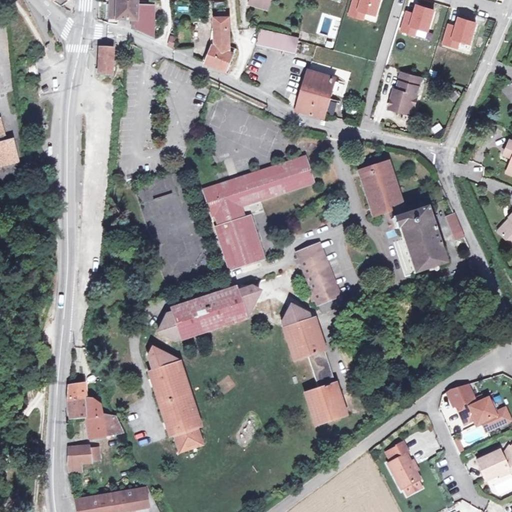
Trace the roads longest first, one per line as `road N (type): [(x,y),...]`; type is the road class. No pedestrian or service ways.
road 1 (secondary): [(82,29),(69,118),(67,285),(52,443),(56,511)]
road 2 (residential): [(82,29),(132,36),(290,114),(423,148),(444,169)]
road 3 (residential): [(444,169),(511,333)]
road 4 (residential): [(444,169),(511,10)]
